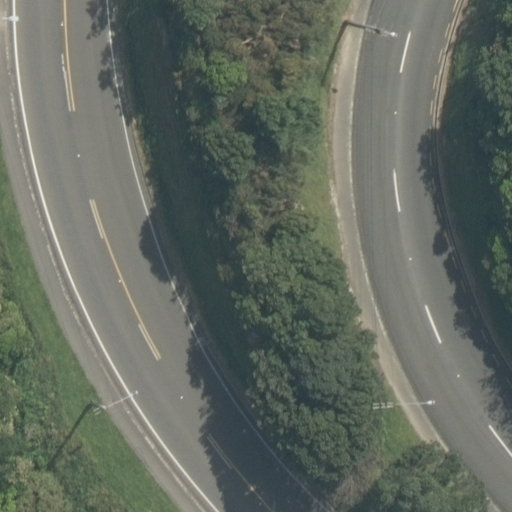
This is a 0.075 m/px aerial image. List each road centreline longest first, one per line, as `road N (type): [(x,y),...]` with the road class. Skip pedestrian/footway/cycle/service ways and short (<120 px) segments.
road 1 (secondary): [(57,0),(60,81),(90,215),(153,354),(274,511)]
road 2 (residential): [(410,0),(391,150),(430,312),(511,464)]
